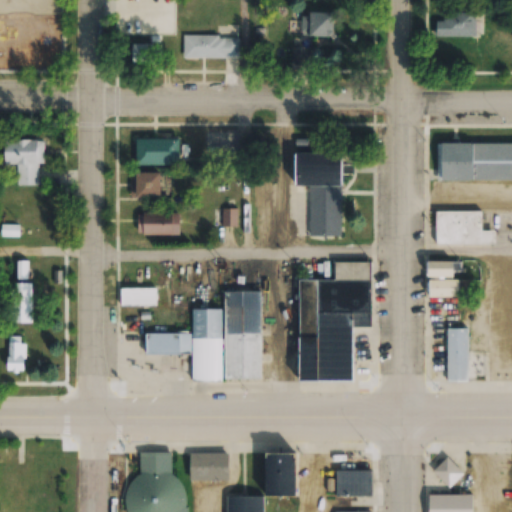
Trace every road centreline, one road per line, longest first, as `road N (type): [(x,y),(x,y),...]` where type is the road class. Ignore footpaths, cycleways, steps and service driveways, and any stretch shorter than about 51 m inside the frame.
road 1 (residential): [(105,417),(102,0)]
road 2 (tertiary): [(403,415),(398,0)]
road 3 (primary): [(0,419),(403,415)]
road 4 (residential): [(399,101),(0,106)]
